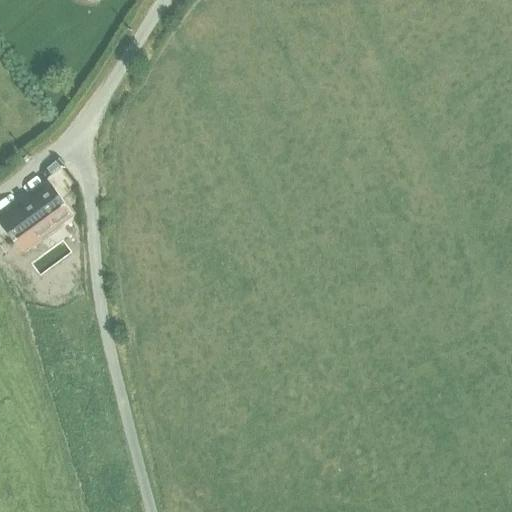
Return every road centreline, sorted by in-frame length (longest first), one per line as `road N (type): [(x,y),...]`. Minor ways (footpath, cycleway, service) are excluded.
road 1 (unclassified): [(152,511),(102,302),(86,170),(72,140)]
road 2 (unclassified): [(165,0),(72,140)]
